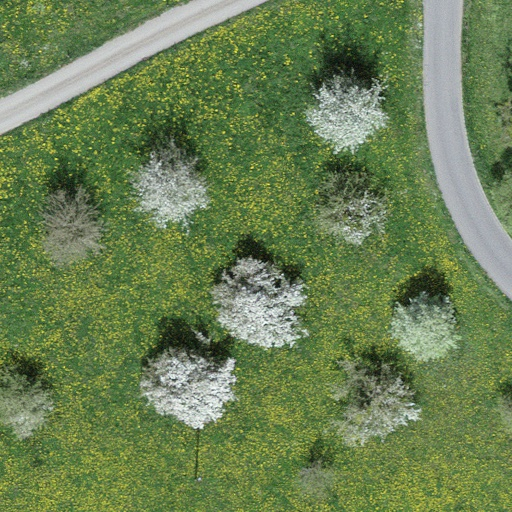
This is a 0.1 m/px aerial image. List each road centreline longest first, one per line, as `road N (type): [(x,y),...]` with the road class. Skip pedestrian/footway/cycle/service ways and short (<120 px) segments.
road 1 (unclassified): [(440,0),(449,151),(462,206),(511,277)]
road 2 (unclassified): [(0,115),(235,0)]
